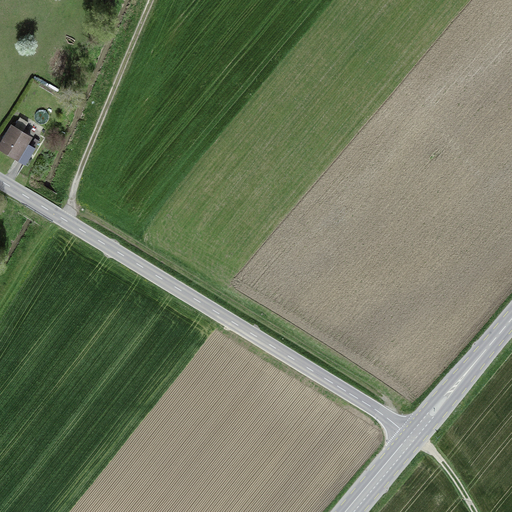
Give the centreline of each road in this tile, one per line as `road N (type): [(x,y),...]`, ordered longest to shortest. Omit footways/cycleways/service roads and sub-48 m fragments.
road 1 (tertiary): [(415,435),(53,214)]
road 2 (track): [(150,0),(63,220)]
road 3 (primary): [(511,319),(415,435)]
